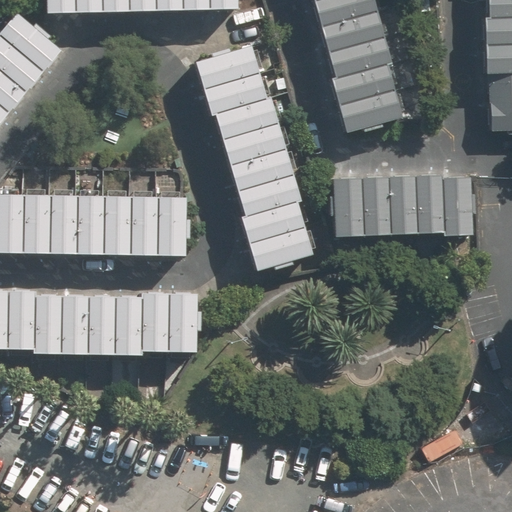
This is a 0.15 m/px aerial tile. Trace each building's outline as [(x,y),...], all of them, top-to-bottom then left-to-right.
[(72,0),(44,0),(45,13),(72,13),(72,0)] [(99,0),(72,0),(72,13),(100,12),(99,0)] [(126,0),(99,0),(100,12),(127,12),(126,0)] [(154,0),(126,0),(127,12),(154,11),(154,0)] [(181,0),(154,0),(154,11),(182,10),(181,0)] [(208,0),(181,0),(182,10),(209,10),(208,0)] [(236,0),(208,0),(209,10),(237,9),(236,0)] [(316,30),(370,13),(366,0),(321,0),(309,4),(316,30)] [(511,19),(511,0),(481,0),(482,21),(511,19)] [(324,55),(378,39),(370,13),(316,30),(324,55)] [(17,15),(0,35),(0,36),(43,73),(60,52),(17,15)] [(511,46),(511,19),(482,21),(483,48),(511,46)] [(0,36),(0,72),(25,94),(43,73),(0,36)] [(332,81),(386,65),(378,39),(324,55),(332,81)] [(254,71),(246,44),(192,60),(200,87),(254,71)] [(511,46),(483,48),(484,75),(490,75),(511,73),(511,46)] [(340,107),(394,91),(386,65),(332,81),(340,107)] [(262,97),(254,71),(200,87),(208,113),(262,97)] [(0,72),(0,108),(7,114),(25,94),(0,72)] [(511,73),(490,75),(492,131),(511,130),(511,73)] [(347,133),(401,116),(394,91),(340,107),(347,133)] [(270,123),(262,97),(208,113),(216,139),(270,123)] [(278,150),(270,123),(216,139),(224,166),(278,150)] [(286,176),(278,150),(224,166),(232,192),(286,176)] [(294,203),(286,176),(232,192),(240,219),(294,203)] [(413,177),(385,178),(386,238),(413,238),(413,177)] [(440,177),(413,177),(413,238),(441,237),(440,177)] [(468,177),(440,177),(441,237),(469,237),(468,177)] [(357,178),(330,178),(330,239),(358,238),(357,178)] [(385,178),(357,178),(358,238),(386,238),(385,178)] [(0,192),(0,250),(20,251),(21,193),(0,192)] [(21,193),(20,251),(47,251),(48,193),(21,193)] [(48,193),(47,251),(74,251),(74,194),(48,193)] [(74,194),(74,251),(100,252),(101,194),(74,194)] [(101,194),(100,252),(127,252),(128,195),(101,194)] [(128,195),(127,252),(154,252),(155,195),(128,195)] [(155,195),(154,252),(181,253),(182,195),(155,195)] [(302,229),(294,203),(240,219),(248,245),(302,229)] [(310,255),(302,229),(248,245),(256,271),(310,255)] [(34,291),(7,291),(7,350),(33,351),(34,291)] [(61,292),(34,291),(33,351),(60,351),(61,292)] [(87,292),(61,292),(60,351),(87,351),(87,292)] [(114,292),(87,292),(87,351),(113,351),(114,292)] [(140,292),(114,292),(113,351),(140,352),(140,292)] [(167,293),(140,292),(140,352),(166,352),(167,293)] [(194,293),(167,293),(166,352),(193,352),(194,293)]
